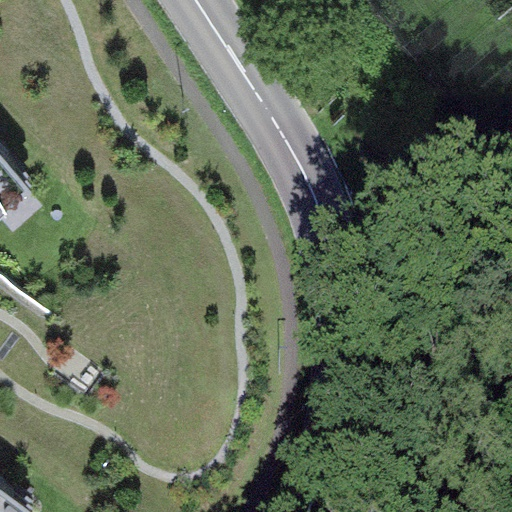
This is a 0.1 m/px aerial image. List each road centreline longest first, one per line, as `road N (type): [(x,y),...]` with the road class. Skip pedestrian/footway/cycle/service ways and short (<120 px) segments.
road 1 (tertiary): [(303,167),(340,277),(346,363),(337,438),(311,511)]
road 2 (tertiary): [(303,167),(197,0)]
